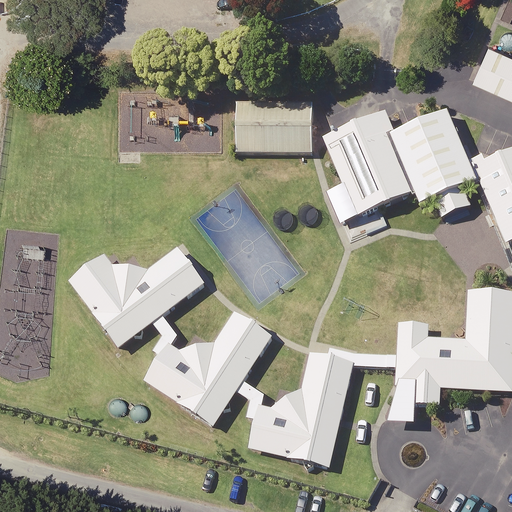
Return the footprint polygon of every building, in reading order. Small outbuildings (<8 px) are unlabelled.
[(511,71),(470,54),(453,94),(511,118),(511,71)] [(213,117),(215,170),(293,168),(291,115),(213,117)] [(304,148),(336,232),(395,209),(400,222),(478,192),(450,118),(379,145),(371,123),(304,148)] [(511,147),(473,163),(505,244),(511,241),(511,147)] [(44,303),(94,368),(188,297),(160,260),(114,295),(93,267),(44,303)] [(447,334),(382,332),(380,440),(419,441),(419,407),(501,409),(503,304),(448,303),(447,334)] [(127,401),(198,441),(257,339),(216,316),(187,366),(157,348),(127,401)] [(234,461),(314,480),(342,366),(296,355),(283,411),(249,402),(234,461)]
